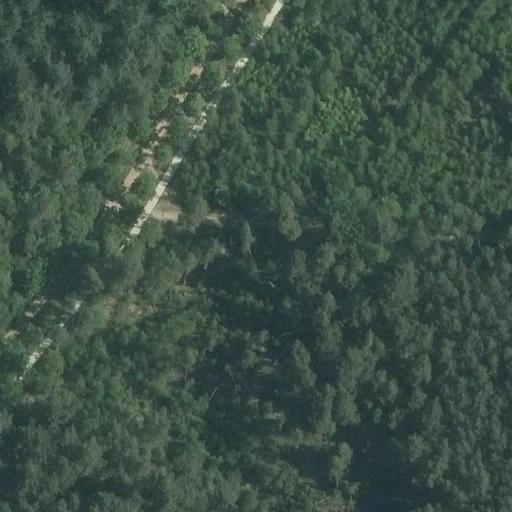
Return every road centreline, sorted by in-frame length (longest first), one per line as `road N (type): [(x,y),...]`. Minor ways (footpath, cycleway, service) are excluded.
road 1 (unknown): [(511,235),(293,224),(117,203)]
road 2 (unknown): [(117,203),(230,23)]
